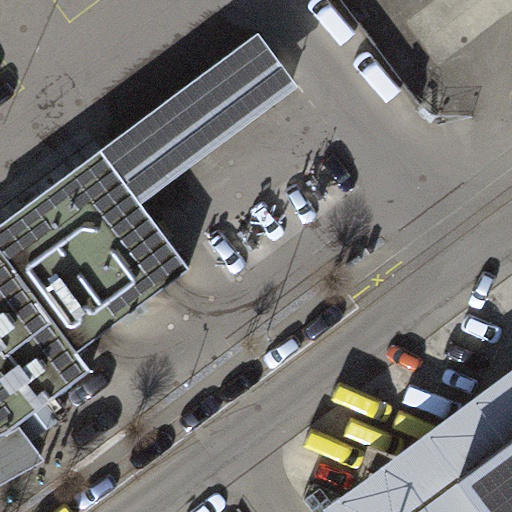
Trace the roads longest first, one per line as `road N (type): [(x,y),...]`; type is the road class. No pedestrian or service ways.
road 1 (unclassified): [(132,511),(511,230)]
road 2 (unknown): [(333,0),(493,244)]
road 3 (unknown): [(0,117),(135,0)]
